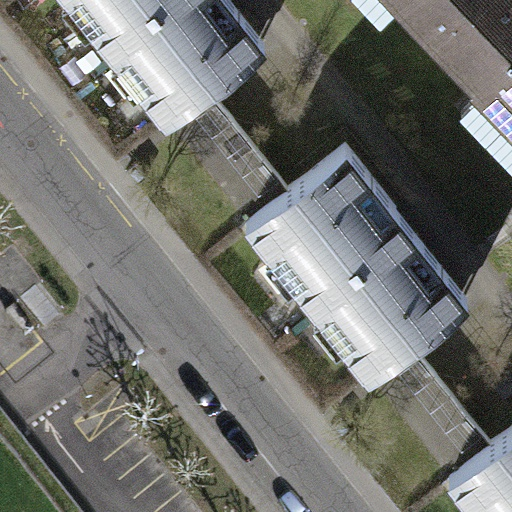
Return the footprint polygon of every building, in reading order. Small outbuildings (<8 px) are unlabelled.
[(235,0),(67,0),(168,125),(271,44),(235,0)] [(511,0),(390,0),(476,90),(473,93),(511,134),(511,0)] [(349,141),(246,223),(372,380),(475,299),(349,141)] [(382,399),(443,472),(488,434),(427,361),(382,399)] [(0,511),(68,511),(0,422),(0,511)] [(511,511),(511,428),(450,478),(476,511),(511,511)]
